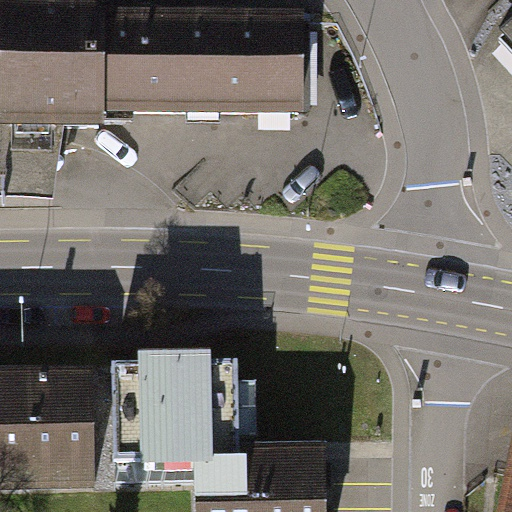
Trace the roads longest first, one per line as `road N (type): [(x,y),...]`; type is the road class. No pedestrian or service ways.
road 1 (secondary): [(0,266),(113,263),(433,291)]
road 2 (residential): [(376,0),(428,109),(433,291)]
road 3 (residential): [(433,291),(434,511)]
